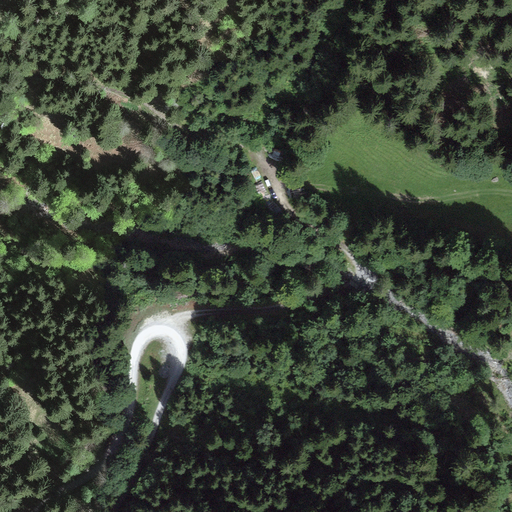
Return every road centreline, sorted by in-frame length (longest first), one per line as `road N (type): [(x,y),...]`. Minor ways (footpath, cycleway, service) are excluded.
road 1 (unclassified): [(34,511),(105,458),(127,409),(136,349),(159,330),(174,336),(179,362),(115,511)]
road 2 (track): [(167,331),(182,316),(301,304),(354,283),(361,271),(281,200),(252,154)]
road 3 (track): [(274,188),(439,199),(511,195)]
